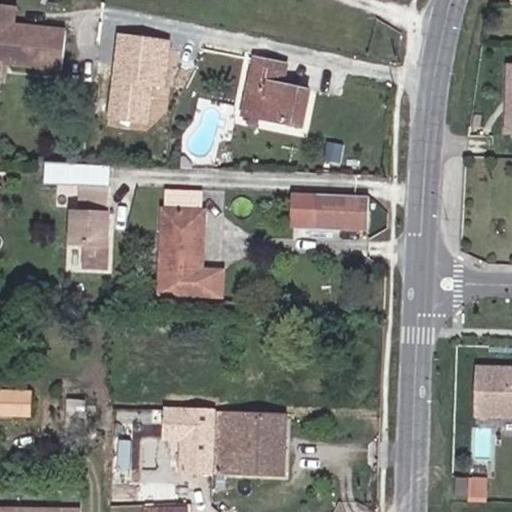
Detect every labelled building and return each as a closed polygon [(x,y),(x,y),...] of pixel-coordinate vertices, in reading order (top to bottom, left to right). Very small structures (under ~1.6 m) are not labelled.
[(13,21),(15,1),(0,0),(0,58),(61,65),(66,27),(13,21)] [(170,36),(116,31),(108,119),(146,122),(148,97),(164,98),(170,36)] [(243,113),(266,118),(274,81),(279,60),(255,55),(243,113)] [(279,60),(274,81),(284,83),(288,63),(279,60)] [(511,65),(503,65),(502,135),(511,135),(511,65)] [(274,81),(266,118),(299,125),(307,90),(284,83),(274,81)] [(79,263),(100,263),(104,182),(75,181),(74,208),(67,207),(66,239),(79,240),(79,263)] [(369,223),(371,191),(319,189),(317,220),(369,223)] [(203,208),(163,206),(159,289),(218,292),(220,267),(200,267),(203,208)] [(511,418),(511,369),(475,368),(474,417),(511,418)] [(3,394),(3,414),(32,414),(32,394),(3,394)] [(83,410),(67,410),(67,435),(82,435),(83,410)] [(171,412),(142,411),(140,450),(169,452),(171,412)] [(180,472),(195,474),(198,412),(183,411),(180,472)] [(198,412),(195,474),(283,477),(282,413),(198,412)] [(467,490),(467,472),(456,472),(455,489),(467,490)] [(138,482),(138,500),(179,500),(179,482),(138,482)]
